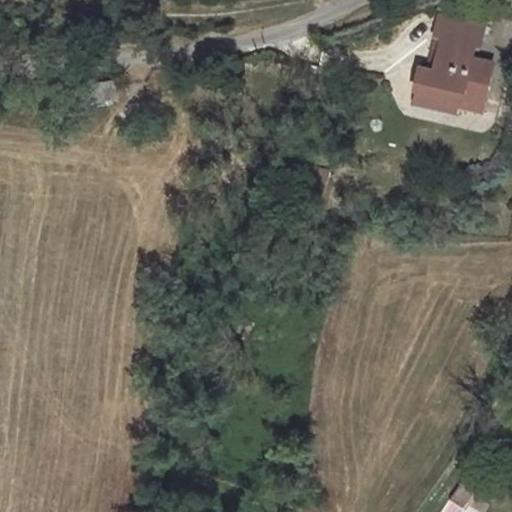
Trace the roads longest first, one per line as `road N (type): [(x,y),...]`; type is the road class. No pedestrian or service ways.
road 1 (unclassified): [(358,0),(263,39),(175,58),(0,69)]
road 2 (track): [(171,16),(325,4),(333,11)]
